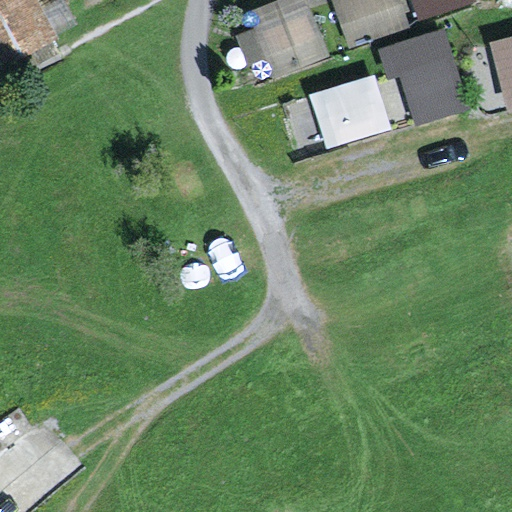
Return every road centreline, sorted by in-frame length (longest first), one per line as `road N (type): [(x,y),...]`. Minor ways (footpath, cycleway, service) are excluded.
road 1 (track): [(301,275),(244,335),(1,511)]
road 2 (track): [(217,96),(322,320)]
road 3 (track): [(155,395),(79,511)]
